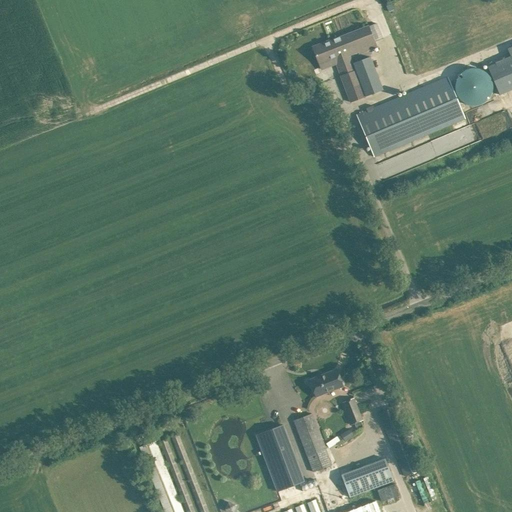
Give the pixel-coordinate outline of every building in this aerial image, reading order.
[(313,47),(319,63),(334,58),(351,102),(382,90),(369,56),(352,63),(349,55),(357,52),(358,54),(377,47),(374,41),(382,38),(376,22),(368,26),(368,25),(331,40),(313,47)] [(511,46),(508,48),(511,57),(488,67),(499,94),(511,89),(511,46)] [(455,85),(455,87),(455,88),(455,90),(455,91),(456,93),(457,95),(457,96),(458,97),(459,99),(460,100),(462,101),(463,102),(464,103),(466,104),(467,104),(469,105),(471,105),(472,105),(474,105),(476,105),(477,105),(479,105),(480,104),(482,103),(483,103),(485,102),(486,101),(487,99),(488,98),(489,97),(490,95),(491,94),(491,92),(492,91),(492,89),(492,88),(492,86),(492,84),(492,83),(492,81),(491,80),(490,78),(490,77),(489,75),(488,74),(487,73),(485,72),(484,71),(483,70),(481,69),(480,69),(478,68),(477,68),(475,68),(473,68),(472,68),(470,68),(469,68),(467,69),(465,70),(464,70),(463,71),(461,72),(460,73),(459,75),(458,76),(457,77),(457,79),(456,80),(455,82),(455,83),(455,85)] [(448,77),(366,111),(357,115),(374,157),(465,119),(448,77)] [(511,113),(379,161),(385,176),(511,129),(511,113)] [(344,386),(337,369),(309,380),(316,397),(344,386)] [(342,402),(351,425),(363,420),(354,397),(342,402)] [(394,407),(380,413),(405,476),(420,470),(394,407)] [(294,420),(307,455),(313,471),(332,465),(325,448),(312,414),(294,420)] [(265,438),(258,440),(277,491),(304,481),(283,424),(263,432),(265,438)] [(336,443),(338,446),(354,435),(350,428),(341,434),(341,435),(334,439),(326,443),(329,448),(336,443)] [(201,511),(208,511),(179,433),(173,435),(201,511)] [(166,438),(159,440),(168,463),(175,460),(166,438)] [(183,511),(157,439),(142,444),(165,511),(183,511)] [(341,474),(350,497),(394,481),(385,457),(341,474)] [(394,482),(376,489),(381,501),(399,494),(394,482)] [(346,511),(380,511),(376,501),(346,511)] [(224,511),(236,511),(237,503),(225,502),(224,511)]
